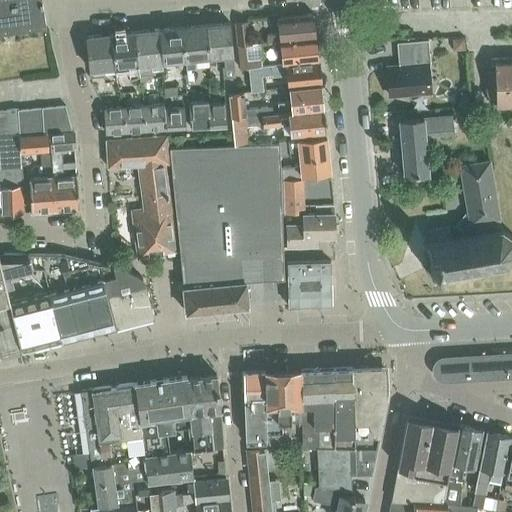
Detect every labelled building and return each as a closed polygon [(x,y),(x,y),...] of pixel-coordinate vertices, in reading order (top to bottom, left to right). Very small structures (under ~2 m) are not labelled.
[(0,0),(0,29),(45,23),(41,0),(0,0)] [(276,18),(279,41),(315,37),(313,14),(276,18)] [(237,45),(246,44),(249,44),(247,20),(235,21),(237,45)] [(230,23),(206,25),(210,58),(223,57),(224,66),(221,66),(222,77),(235,76),(230,23)] [(206,25),(182,28),(186,61),(187,69),(191,69),(195,68),(194,60),(210,58),(206,25)] [(182,28),(159,30),(161,63),(186,61),(182,28)] [(134,33),(137,66),(139,82),(149,81),(148,73),(152,73),(151,68),(161,67),(161,63),(159,30),(134,33)] [(113,68),(137,66),(134,33),(110,36),(113,68)] [(89,71),(113,68),(110,36),(85,38),(89,71)] [(279,41),(281,64),(317,60),(315,37),(279,41)] [(464,38),(452,39),(453,51),(465,50),(464,38)] [(396,42),(398,65),(384,66),(387,96),(431,92),(426,39),(396,42)] [(248,67),(261,66),(259,50),(247,51),(246,44),(237,45),(239,69),(248,68),(248,67)] [(287,74),(288,88),(320,85),(317,60),(281,64),(261,66),(248,67),(248,68),(250,90),(263,89),(261,74),(271,73),(271,75),(287,74)] [(486,72),(487,98),(496,98),(496,105),(511,104),(511,61),(494,62),(495,72),(486,72)] [(276,103),(278,113),(322,109),(320,85),(288,88),(290,101),(276,103)] [(176,86),(163,87),(164,96),(177,95),(176,86)] [(228,94),(231,118),(245,117),(245,109),(243,93),(228,94)] [(208,126),(207,104),(207,101),(192,102),(192,107),(188,107),(189,127),(208,126)] [(225,103),(207,104),(208,126),(226,125),(225,103)] [(163,105),(143,106),(145,131),(165,129),(164,109),(163,105)] [(480,105),(469,106),(470,114),(481,114),(480,105)] [(47,133),(49,133),(71,131),(65,106),(41,108),(43,133),(47,133)] [(143,106),(123,108),(125,132),(145,131),(143,106)] [(271,106),(245,109),(245,117),(257,115),(261,115),(268,114),(272,114),(271,106)] [(0,131),(18,129),(17,108),(0,110),(0,131)] [(19,135),(43,133),(41,108),(17,110),(17,108),(18,129),(19,135)] [(125,132),(123,108),(103,109),(105,134),(125,132)] [(183,108),(164,109),(165,129),(185,128),(183,108)] [(322,109),(278,113),(272,114),(268,114),(261,115),(262,126),(288,123),(290,135),(325,131),(322,109)] [(451,113),(399,118),(404,175),(428,173),(425,137),(453,135),(451,113)] [(231,118),(234,144),(247,143),(246,133),(243,134),(242,117),(245,117),(231,118)] [(20,152),(19,135),(18,129),(0,131),(0,185),(1,186),(1,187),(23,186),(20,152)] [(52,165),(53,178),(55,210),(78,209),(76,176),(63,177),(61,151),(64,151),(64,147),(74,146),(71,131),(49,133),(50,154),(51,165),(52,165)] [(48,150),(47,133),(43,133),(19,135),(20,152),(48,150)] [(281,157),(290,156),(299,155),(301,175),(329,172),(325,137),(280,142),(281,157)] [(138,166),(142,201),(167,197),(162,158),(166,158),(165,138),(105,141),(107,168),(138,166)] [(247,143),(234,144),(170,147),(184,295),(186,311),(248,305),(244,271),(261,269),(262,279),(270,278),(285,276),(279,142),(247,143)] [(50,154),(39,155),(39,165),(51,165),(50,154)] [(488,269),(490,268),(490,266),(506,264),(506,265),(508,265),(508,263),(511,256),(511,237),(501,230),(503,228),(500,228),(489,160),(460,165),(470,222),(462,224),(464,236),(454,238),(452,226),(429,230),(430,239),(428,240),(429,242),(427,242),(427,244),(425,244),(425,247),(427,246),(432,273),(430,273),(430,275),(432,274),(432,276),(435,276),(435,278),(437,277),(436,275),(451,273),(452,275),(454,274),(454,272),(471,269),(471,271),(473,271),(473,269),(487,267),(488,269)] [(55,210),(53,178),(34,179),(33,175),(29,175),(32,212),(55,210)] [(284,180),(284,195),(302,194),(302,179),(284,180)] [(0,213),(21,213),(20,187),(0,188),(0,213)] [(302,194),(284,195),(285,213),(297,213),(296,209),(303,208),(302,194)] [(167,197),(142,201),(143,210),(131,211),(138,261),(162,257),(162,252),(175,250),(173,237),(167,197)] [(334,236),(333,214),(332,205),(316,206),(316,215),(301,215),(302,226),(285,226),(286,247),(316,246),(316,236),(334,236)] [(0,257),(3,256),(2,252),(0,252),(0,352),(22,347),(0,261),(0,257)] [(3,252),(2,252),(3,256),(0,257),(0,261),(22,347),(60,337),(42,267),(32,269),(28,252),(3,252)] [(61,253),(28,252),(32,269),(42,267),(60,337),(69,335),(69,336),(96,329),(88,293),(85,293),(84,289),(79,291),(70,255),(61,253)] [(99,262),(70,255),(79,291),(84,289),(85,293),(88,293),(96,329),(110,326),(109,324),(115,323),(99,262)] [(332,305),(331,261),(286,262),(288,306),(332,305)] [(114,265),(99,262),(115,323),(118,322),(120,324),(133,321),(124,284),(119,285),(114,265)] [(124,267),(114,265),(119,285),(124,284),(133,321),(147,317),(148,315),(151,314),(142,277),(124,267)] [(432,369),(432,373),(434,376),(436,378),(440,381),(444,381),(511,377),(511,352),(458,355),(443,355),(441,356),(438,357),(435,360),(433,363),(432,367),(432,369)] [(352,367),(353,404),(360,404),(361,434),(377,435),(384,403),(383,369),(381,367),(380,366),(352,367)] [(301,449),(317,448),(318,484),(341,489),(351,491),(349,448),(354,448),(354,433),(360,432),(361,458),(374,457),(377,435),(361,434),(360,404),(353,404),(352,367),(301,369),(302,406),(291,406),(291,421),(302,420),(302,443),(300,443),(301,449)] [(292,442),(291,421),(291,406),(302,406),(301,369),(265,371),(266,407),(265,407),(266,436),(246,437),(246,444),(292,442)] [(244,371),(246,437),(266,436),(265,407),(266,407),(265,371),(244,371)] [(216,374),(186,378),(191,411),(208,409),(210,418),(221,416),(221,408),(216,374)] [(186,376),(135,383),(144,455),(169,452),(167,434),(176,432),(175,427),(191,425),(194,451),(214,448),(210,418),(208,409),(191,411),(186,378),(186,376)] [(91,466),(93,465),(125,461),(126,467),(145,464),(144,455),(135,383),(81,390),(91,466)] [(223,447),(221,416),(210,418),(214,448),(223,447)] [(397,467),(390,501),(429,503),(442,504),(446,482),(447,482),(457,428),(406,418),(397,467)] [(458,425),(457,428),(447,482),(446,482),(442,504),(456,506),(464,464),(475,466),(482,429),(458,425)] [(354,433),(354,448),(355,474),(370,473),(374,457),(361,458),(360,432),(354,433)] [(509,437),(486,432),(471,504),(494,509),(497,499),(484,497),(490,470),(502,472),(509,437)] [(247,449),(253,511),(275,511),(274,499),(280,499),(278,479),(268,480),(266,464),(279,463),(279,461),(297,459),(296,448),(290,447),(290,451),(286,451),(286,448),(264,447),(247,449)] [(189,449),(169,452),(144,455),(147,481),(193,476),(189,449)] [(224,459),(217,459),(218,472),(225,472),(224,459)] [(126,467),(125,461),(93,465),(98,506),(135,501),(134,491),(148,489),(147,481),(145,464),(126,467)] [(182,503),(194,502),(228,499),(226,477),(193,480),(194,492),(182,493),(182,503)] [(341,489),(318,484),(314,487),(312,499),(338,505),(336,511),(361,511),(364,499),(340,494),(341,489)] [(150,490),(151,506),(136,507),(136,511),(175,511),(175,505),(173,488),(150,490)] [(229,511),(228,499),(194,502),(195,511),(229,511)] [(497,499),(494,509),(504,511),(506,501),(497,499)] [(388,511),(471,511),(472,507),(456,506),(442,504),(429,503),(390,501),(388,511)] [(315,511),(315,502),(304,502),(304,511),(315,511)] [(136,511),(136,507),(136,503),(90,508),(90,511),(136,511)]
